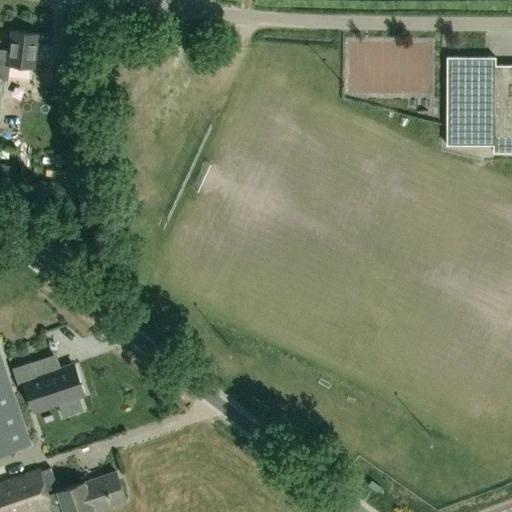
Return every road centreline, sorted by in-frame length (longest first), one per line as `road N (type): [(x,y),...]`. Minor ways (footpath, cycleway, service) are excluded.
road 1 (unclassified): [(357,511),(0,233)]
road 2 (residential): [(511,24),(299,21),(96,0)]
